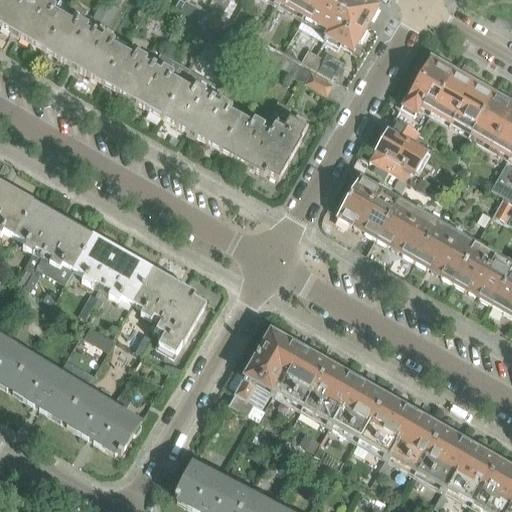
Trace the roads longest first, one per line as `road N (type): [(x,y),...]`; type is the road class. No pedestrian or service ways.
road 1 (residential): [(270,266),(0,111)]
road 2 (residential): [(270,266),(418,9)]
road 3 (residential): [(129,511),(270,266)]
road 4 (residential): [(511,403),(270,266)]
road 5 (residential): [(108,511),(0,451)]
